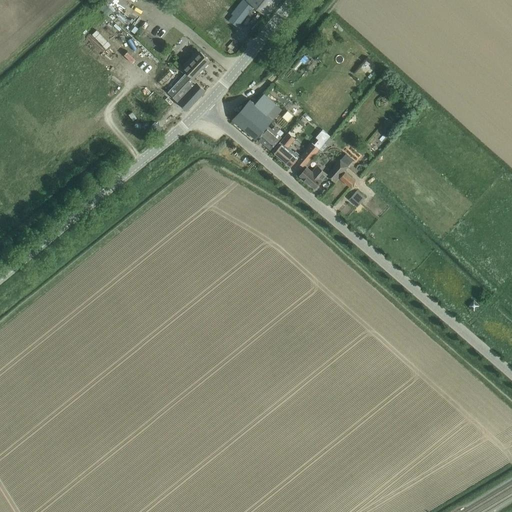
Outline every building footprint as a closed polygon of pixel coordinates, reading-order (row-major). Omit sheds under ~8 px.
[(267,17),(280,0),(247,0),(247,1),(245,0),(244,0),(229,20),(238,27),(254,6),(259,11),(267,17)] [(172,8),(170,12),(178,17),(180,13),(172,8)] [(193,78),(210,61),(200,51),(184,69),(193,78)] [(371,69),(379,67),(376,58),(368,60),(371,69)] [(151,69),(155,74),(160,69),(156,65),(151,69)] [(175,81),(183,73),(177,68),(170,75),(175,81)] [(167,92),(173,97),(187,110),(206,91),(192,78),(192,77),(186,72),(171,88),(169,87),(165,86),(162,88),(167,93),(167,92)] [(267,114),(276,104),(271,100),(264,94),(254,105),(249,100),(233,119),(255,139),(264,129),(267,125),(270,122),(272,124),(275,121),(267,114)] [(171,124),(178,117),(171,110),(163,118),(171,124)] [(292,126),(297,121),(288,113),(284,118),(292,126)] [(149,129),(152,126),(148,121),(144,124),(149,129)] [(265,129),(258,138),(271,149),(281,137),(276,133),(279,130),(274,126),(271,129),(268,126),(267,125),(264,129),(265,129)] [(296,138),(288,132),(272,151),(291,166),(298,158),(300,160),(299,161),(305,166),(331,136),(325,131),(314,144),(312,142),(301,155),(296,151),(295,152),(288,147),(296,138)] [(335,181),(348,166),(348,165),(341,159),(327,175),(335,181)] [(327,173),(317,165),(312,171),(307,167),(300,175),(315,188),(327,173)] [(350,186),(355,180),(345,172),(340,177),(350,186)] [(357,207),(365,197),(357,190),(349,199),(357,207)] [(476,301),(481,307),(487,303),(482,297),(476,301)]
